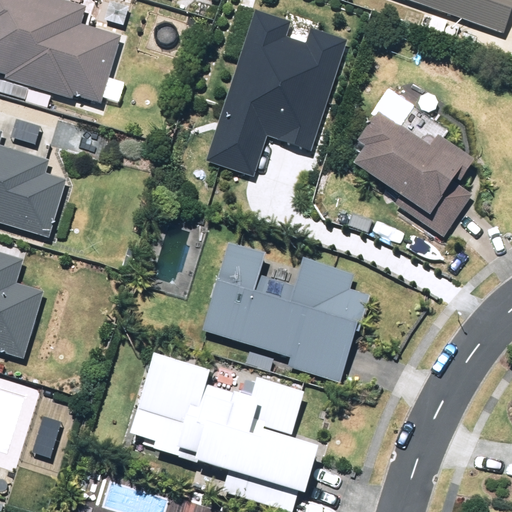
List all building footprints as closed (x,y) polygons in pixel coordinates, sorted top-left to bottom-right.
[(0,0),(0,77),(12,81),(10,87),(26,91),(22,104),(49,112),(52,99),(75,106),(77,100),(106,108),(125,42),(81,29),(87,11),(51,0),(0,0)] [(511,0),(390,0),(503,39),(511,12),(511,0)] [(254,17),(206,168),(253,183),(266,142),(310,157),(346,46),(311,35),(306,51),(285,44),(290,28),(254,17)] [(428,158),(377,125),(357,155),(364,160),(353,177),(426,226),(424,229),(444,242),(471,200),(467,197),(481,176),(437,146),(428,158)] [(0,225),(52,241),(68,186),(50,180),(54,168),(0,153),(6,134),(0,132),(0,225)] [(374,223),(345,213),(339,230),(369,240),(374,223)] [(227,244),(200,330),(288,358),(285,368),(338,384),(353,332),(357,334),(368,296),(346,291),(351,276),(299,261),(292,287),(255,277),(261,253),(227,244)] [(0,356),(25,365),(45,301),(15,291),(23,266),(0,258),(0,356)] [(222,498),(271,511),(289,511),(291,506),(302,508),(317,455),(251,436),(254,427),(264,430),(264,434),(291,442),(302,403),(299,402),(300,398),(255,385),(250,402),(211,391),(216,375),(152,357),(127,444),(153,452),(151,460),(176,467),(177,462),(194,467),(192,475),(232,486),(230,492),(225,490),(222,498)] [(201,511),(203,507),(191,503),(188,511),(201,511)]
